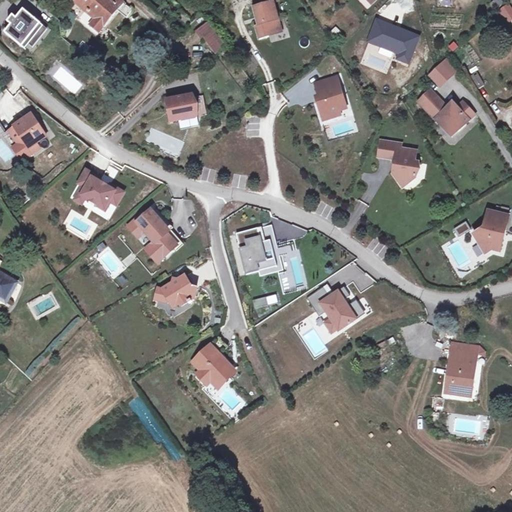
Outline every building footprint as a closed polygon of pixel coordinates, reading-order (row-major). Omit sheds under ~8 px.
[(72,0),(75,2),(67,12),(95,36),(103,26),(105,28),(119,10),(126,16),(127,16),(133,10),(121,0),(72,0)] [(172,0),(167,5),(178,16),(181,12),(176,7),(177,5),(172,0)] [(278,33),(275,21),(278,20),(274,3),(279,1),(278,0),(257,0),(260,6),(253,8),(258,26),(255,26),(259,38),(278,33)] [(500,0),(496,0),(492,4),(497,10),(504,3),(500,0)] [(511,10),(509,6),(500,11),(508,23),(511,19),(511,10)] [(9,23),(12,26),(6,34),(22,47),(26,42),(41,24),(42,24),(35,18),(34,19),(24,11),(17,20),(14,17),(9,23)] [(178,16),(177,17),(188,27),(188,26),(192,22),(182,12),(181,12),(178,16)] [(326,30),(336,25),(331,17),(321,23),(326,30)] [(419,38),(378,21),(369,42),(400,54),(398,59),(409,64),(419,38)] [(208,23),(198,31),(216,55),(225,48),(225,47),(208,23)] [(41,24),(26,42),(33,47),(47,30),(41,24)] [(328,33),(335,41),(343,35),(336,27),(328,33)] [(344,44),(338,49),(349,62),(355,57),(344,44)] [(442,63),(453,75),(457,71),(446,60),(442,63)] [(442,63),(430,75),(441,86),(453,75),(442,63)] [(472,75),(476,88),(484,86),(479,73),(472,75)] [(344,101),(340,88),(338,79),(316,86),(318,94),(321,93),(322,96),(316,98),(323,120),(340,115),(339,111),(337,103),(344,101)] [(419,102),(425,109),(437,97),(431,91),(419,102)] [(194,96),(168,101),(172,122),(198,117),(195,100),(194,96)] [(437,97),(425,109),(446,131),(450,128),(455,128),(459,131),(475,116),(463,104),(458,109),(453,104),(448,109),(437,97)] [(195,100),(198,117),(205,116),(202,99),(195,100)] [(347,108),(344,101),(337,103),(339,111),(347,108)] [(33,115),(15,127),(30,149),(38,143),(47,137),(41,128),(40,129),(37,125),(38,124),(33,115)] [(42,149),(38,143),(30,149),(15,127),(6,133),(12,141),(15,139),(19,144),(14,147),(23,161),(42,149)] [(450,128),(446,131),(452,137),(459,131),(455,128),(450,128)] [(402,178),(407,185),(416,179),(419,163),(415,163),(417,152),(401,149),(402,145),(381,142),(379,157),(396,160),(393,175),(398,181),(402,178)] [(106,210),(110,202),(117,206),(125,194),(87,171),(79,185),(83,187),(86,189),(82,196),(86,199),(90,201),(97,205),(106,210)] [(398,181),(403,188),(407,185),(402,178),(398,181)] [(86,189),(83,187),(75,201),(82,205),(86,199),(82,196),(86,189)] [(174,248),(176,246),(166,234),(171,230),(173,228),(157,209),(153,213),(151,211),(148,213),(147,212),(137,221),(138,222),(131,228),(140,237),(147,232),(157,243),(154,246),(164,257),(174,248)] [(484,229),(474,235),(485,254),(492,250),(500,252),(503,240),(501,239),(503,234),(505,234),(509,217),(489,212),(484,229)] [(467,223),(463,225),(467,233),(471,231),(467,223)] [(455,230),(460,238),(467,233),(463,225),(455,230)] [(272,226),(258,229),(262,243),(271,241),(275,239),(272,226)] [(259,272),(257,264),(267,262),(264,253),(273,251),(271,241),(262,243),(258,229),(237,234),(245,267),(247,275),(259,272)] [(176,246),(179,249),(184,245),(171,230),(166,234),(176,246)] [(151,248),(148,251),(158,262),(164,257),(154,246),(151,248)] [(277,267),(273,251),(264,253),(267,262),(257,264),(259,272),(277,267)] [(0,298),(7,303),(18,284),(0,273),(0,298)] [(122,274),(115,279),(121,289),(129,285),(122,274)] [(186,276),(193,288),(197,289),(188,275),(186,276)] [(193,288),(186,276),(178,281),(174,279),(173,284),(163,290),(158,289),(155,300),(166,302),(169,301),(174,308),(180,304),(181,306),(189,302),(190,303),(193,302),(192,300),(195,298),(197,289),(193,288)] [(324,288),(322,290),(329,301),(331,300),(324,288)] [(347,310),(343,304),(350,299),(344,290),(333,297),(334,298),(331,300),(329,301),(322,290),(305,301),(318,320),(326,315),(331,322),(338,333),(346,329),(347,331),(353,327),(351,325),(355,323),(360,319),(352,307),(347,310)] [(267,299),(255,302),(256,309),(268,306),(267,299)] [(352,307),(360,319),(363,317),(355,305),(352,307)] [(332,338),(338,333),(331,322),(324,326),(332,338)] [(425,327),(412,327),(412,340),(425,340),(425,327)] [(206,353),(195,363),(202,371),(211,381),(217,387),(234,371),(223,360),(224,359),(220,354),(228,346),(219,337),(204,351),(206,353)] [(453,354),(475,357),(484,352),(479,348),(451,344),(449,355),(453,355),(453,354)] [(449,381),(448,391),(467,394),(470,375),(472,376),(475,357),(453,354),(453,355),(450,374),(452,374),(451,381),(449,381)] [(211,381),(202,371),(198,375),(207,385),(211,381)]
